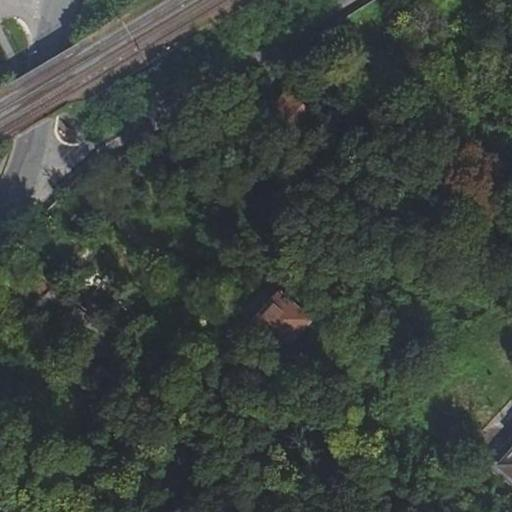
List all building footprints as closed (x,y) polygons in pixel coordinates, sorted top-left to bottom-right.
[(284,94),(263,120),(290,143),(311,117),(284,94)] [(137,172),(110,187),(117,201),(145,187),(137,172)] [(87,313),(31,270),(20,284),(74,330),(77,326),(87,313)] [(155,366),(199,310),(179,292),(153,326),(122,302),(103,326),(137,352),(155,366)] [(277,294),(251,326),(283,352),(309,321),(277,294)] [(103,326),(87,313),(77,326),(127,366),(137,352),(103,326)] [(332,327),(316,346),(324,353),(340,335),(332,327)] [(69,369),(95,389),(116,364),(91,343),(69,369)] [(49,368),(14,413),(44,437),(53,426),(46,420),(73,386),(49,368)] [(511,447),(498,465),(511,477),(511,447)] [(268,500),(282,511),(294,511),(301,505),(281,487),(268,500)] [(136,500),(117,511),(141,511),(143,511),(136,500)] [(275,511),(282,511),(268,500),(265,503),(275,511)]
